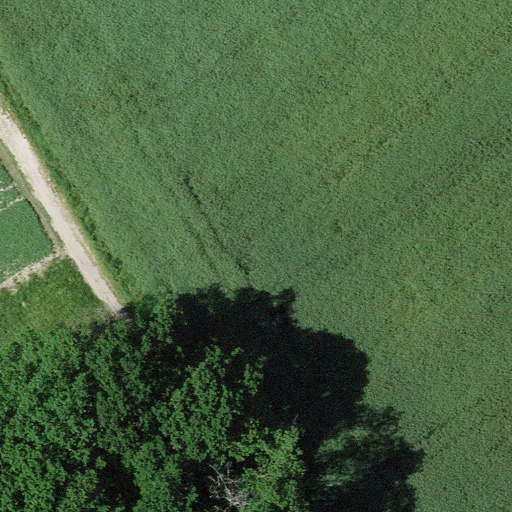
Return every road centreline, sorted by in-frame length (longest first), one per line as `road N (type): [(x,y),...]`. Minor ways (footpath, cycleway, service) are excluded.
road 1 (track): [(282,511),(89,269),(0,112)]
road 2 (track): [(162,360),(115,511)]
